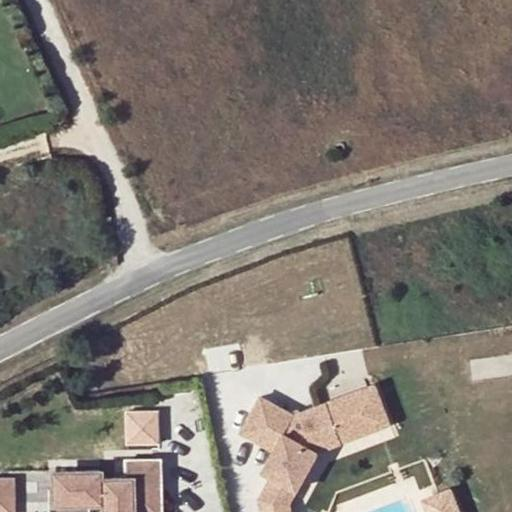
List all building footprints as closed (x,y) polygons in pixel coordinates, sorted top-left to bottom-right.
[(343,152),(335,147),(332,151),(340,156),(343,152)] [(376,386),(357,394),(372,433),(391,425),(376,386)] [(263,500),(265,510),(292,504),(321,452),(372,433),(357,394),(297,417),(264,398),(244,433),(278,452),(266,472),(275,477),(263,500)] [(159,441),(158,406),(125,407),(125,441),(159,441)] [(163,511),(163,462),(131,463),(131,480),(107,480),(106,478),(103,478),(103,473),(75,473),(75,478),(58,479),(58,489),(59,505),(93,504),(109,504),(109,511),(163,511)] [(0,506),(12,506),(12,481),(0,480),(0,506)] [(460,511),(451,483),(419,494),(424,511),(460,511)] [(58,489),(52,489),(52,511),(93,511),(93,504),(59,505),(58,489)]
